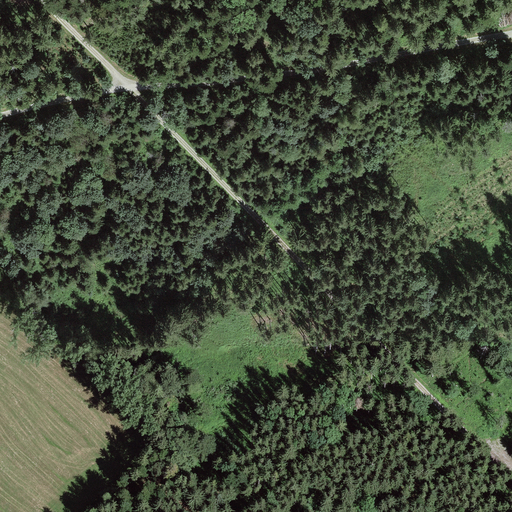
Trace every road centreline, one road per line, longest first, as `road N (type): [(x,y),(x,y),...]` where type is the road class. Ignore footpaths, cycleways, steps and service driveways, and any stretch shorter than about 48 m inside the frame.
road 1 (track): [(129,86),(511,470)]
road 2 (track): [(511,34),(351,63),(129,86)]
road 3 (track): [(129,86),(0,115)]
